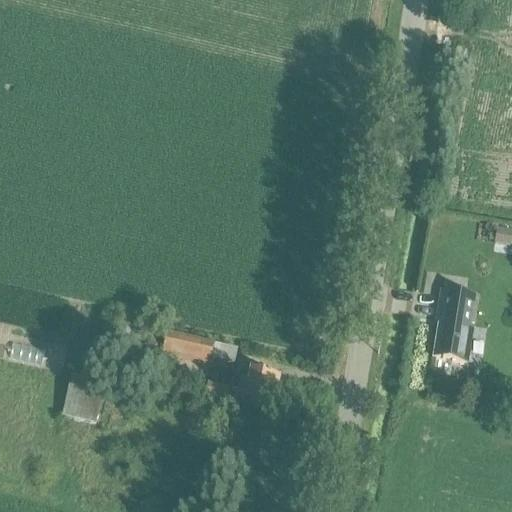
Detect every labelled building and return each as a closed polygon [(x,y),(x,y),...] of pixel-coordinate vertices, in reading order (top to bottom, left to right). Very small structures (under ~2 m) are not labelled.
[(442,292),(431,360),(468,366),(473,328),(471,328),(476,297),(442,292)] [(138,343),(142,328),(119,322),(113,342),(137,347),(138,343)] [(142,328),(138,343),(163,349),(161,355),(209,366),(210,361),(233,366),(237,350),(142,328)] [(207,384),(203,400),(236,408),(237,403),(272,411),(279,380),(249,373),(246,385),(232,382),(230,389),(207,384)] [(71,377),(62,418),(96,426),(106,385),(71,377)]
